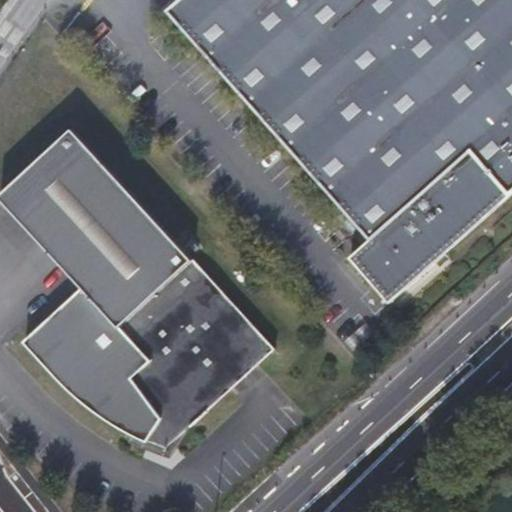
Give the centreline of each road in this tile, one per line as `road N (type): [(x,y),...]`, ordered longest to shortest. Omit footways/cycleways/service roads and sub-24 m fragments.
road 1 (unknown): [(97,0),(421,378)]
road 2 (unknown): [(0,359),(71,429),(151,469),(201,461),(266,397)]
road 3 (primary): [(511,295),(274,511)]
road 4 (primary): [(345,511),(511,359)]
